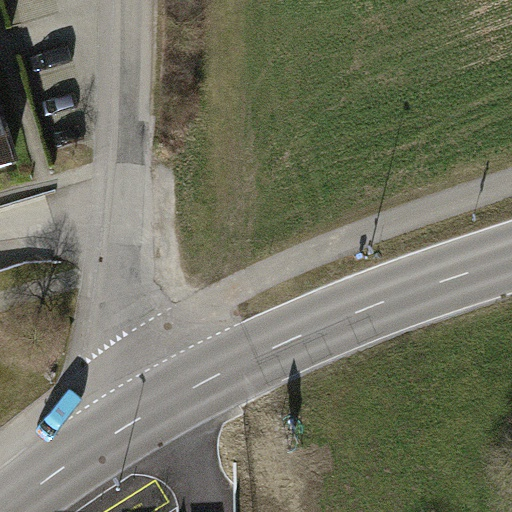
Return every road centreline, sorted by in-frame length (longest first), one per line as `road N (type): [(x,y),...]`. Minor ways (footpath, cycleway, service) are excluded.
road 1 (residential): [(141,417),(128,366),(134,0)]
road 2 (primary): [(511,260),(389,302),(141,417)]
road 3 (primary): [(141,417),(8,511)]
